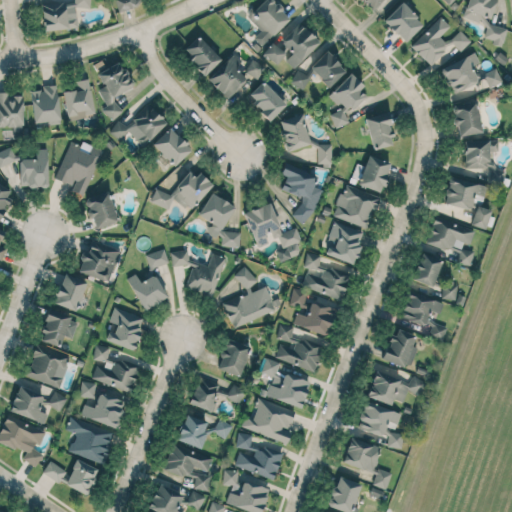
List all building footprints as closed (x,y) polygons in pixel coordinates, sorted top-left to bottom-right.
[(114,0),(119,12),(137,6),(134,0),(114,0)] [(290,17),(271,0),(262,0),(246,17),(261,31),(254,38),(262,46),(290,17)] [(467,0),(463,18),(486,25),(482,40),(502,45),(506,28),(488,23),(494,0),(467,0)] [(401,2),(383,21),(404,42),(423,23),(401,2)] [(42,30),(76,28),(75,3),(41,4),(42,30)] [(432,67),(452,44),(460,51),(470,40),(458,30),(446,43),(439,37),(449,25),(439,16),(410,47),(432,67)] [(281,42),(291,54),(284,60),(292,68),(319,43),(301,24),(281,42)] [(220,59),(198,36),(181,51),(204,75),(220,59)] [(271,41),(262,55),(277,64),(284,52),(279,49),(281,46),(271,41)] [(345,70),(325,51),(309,68),(329,87),(345,70)] [(241,60),(233,53),(207,78),(227,99),(247,80),(234,67),(241,60)] [(501,82),(495,68),(475,76),(470,66),(479,63),(474,53),(440,67),(452,93),(478,82),(481,90),(501,82)] [(256,79),(264,66),(252,59),(244,71),(256,79)] [(121,114),(114,95),(131,89),(121,61),(104,68),(102,63),(94,66),(102,87),(98,88),(105,107),(104,107),(108,119),(121,114)] [(289,83),(302,90),(310,76),(297,69),(289,83)] [(339,128),(348,119),(344,116),(364,95),(359,90),(363,86),(349,73),(328,95),(340,106),(329,118),(339,128)] [(62,92),(67,120),(95,115),(88,78),(76,81),(77,89),(62,92)] [(268,121),(285,105),(263,81),(246,97),(268,121)] [(35,127),(61,123),(55,84),(42,86),(42,90),(30,92),(35,127)] [(22,94),(0,94),(0,127),(13,127),(13,138),(23,138),(22,94)] [(480,134),(477,100),(453,102),(455,136),(480,134)] [(141,133),(134,139),(141,146),(166,123),(148,104),(124,125),(129,130),(134,125),(141,133)] [(287,151),(310,144),(300,113),(277,120),(287,151)] [(393,144),(386,113),(365,117),(372,149),(393,144)] [(109,134),(122,140),(127,127),(115,122),(109,134)] [(191,149),(169,127),(152,144),(174,166),(191,149)] [(464,168),(489,168),(489,151),(497,151),(497,147),(496,147),(496,140),(464,140),(464,168)] [(55,179),(74,186),(72,191),(85,196),(102,149),(81,142),(80,145),(69,141),(55,179)] [(331,143),(317,143),(317,166),(331,165),(331,143)] [(0,150),(0,166),(19,160),(14,146),(0,150)] [(46,148),(34,149),(35,159),(18,160),(19,187),(48,186),(46,148)] [(379,192),(390,163),(368,155),(357,184),(379,192)] [(321,189),(311,185),(315,175),(284,163),(279,174),(285,176),(280,189),(301,197),(293,218),(307,223),(321,189)] [(212,184),(206,179),(188,172),(176,185),(175,188),(170,194),(155,188),(150,202),(168,209),(172,198),(177,203),(192,208),(212,184)] [(486,186),(450,176),(443,203),(468,210),(471,201),(481,204),(486,186)] [(0,216),(12,191),(0,184),(0,216)] [(332,216),(367,228),(378,197),(344,184),(332,216)] [(95,228),(116,223),(109,192),(83,198),(88,218),(92,217),(95,228)] [(197,214),(211,223),(206,232),(215,238),(235,207),(211,192),(197,214)] [(243,212),(256,247),(270,242),(269,240),(277,237),(282,249),(275,251),(279,262),(300,254),(296,243),(300,241),(295,227),(281,232),(270,202),(243,212)] [(490,209),(476,205),(470,225),(484,229),(490,209)] [(472,229),(435,216),(425,243),(451,252),(453,246),(464,250),(472,229)] [(364,230),(333,221),(323,254),(354,264),(364,230)] [(221,246),(239,246),(240,232),(222,231),(221,246)] [(76,271),(109,282),(119,250),(91,241),(87,251),(83,250),(76,271)] [(148,268),(167,263),(164,249),(145,254),(148,268)] [(470,265),(472,251),(460,249),(457,263),(470,265)] [(188,264),(187,250),(170,251),(172,266),(188,264)] [(193,263),(184,287),(211,297),(225,257),(211,252),(206,268),(193,263)] [(301,286),(340,300),(350,275),(318,263),(320,257),(308,252),(302,267),(307,268),(301,286)] [(411,279),(432,286),(441,260),(420,253),(411,279)] [(232,328),(271,312),(280,304),(277,298),(271,300),(265,286),(255,282),(252,275),(244,265),(233,275),(245,289),(247,292),(229,300),(222,305),(232,328)] [(167,296),(153,274),(140,282),(134,273),(125,279),(145,310),(167,296)] [(84,280),(61,274),(54,304),(77,310),(84,280)] [(456,282),(444,280),(441,298),(453,300),(456,282)] [(293,326),(328,334),(335,306),(305,299),(306,292),(293,289),(289,305),(297,307),(293,326)] [(439,314),(442,301),(407,291),(399,318),(424,325),(428,311),(439,314)] [(103,339),(132,350),(145,319),(116,307),(103,339)] [(56,345),(59,335),(71,338),(77,319),(48,310),(38,340),(56,345)] [(315,371),(322,345),(291,336),(294,327),(280,323),(275,338),(280,339),(274,359),(315,371)] [(412,346),(414,334),(396,330),(394,339),(387,337),(381,360),(411,367),(415,347),(412,346)] [(217,370),(242,375),(248,344),(223,339),(217,370)] [(67,355),(36,344),(25,375),(59,388),(63,376),(60,375),(67,355)] [(109,347),(95,344),(92,358),(106,361),(109,347)] [(91,378),(130,393),(140,368),(107,356),(103,367),(96,364),(91,378)] [(309,381),(277,371),(280,362),(264,357),(260,372),(272,376),(265,397),(301,407),(309,381)] [(366,396),(390,405),(393,398),(402,401),(406,390),(419,395),(425,381),(412,376),(409,383),(376,370),(366,396)] [(189,404),(214,412),(218,398),(237,405),(243,388),(231,384),(229,389),(198,378),(189,404)] [(78,395),(93,399),(97,384),(82,380),(78,395)] [(9,410),(43,424),(48,410),(45,409),(53,389),(47,386),(44,394),(19,384),(9,410)] [(59,411),(67,397),(55,391),(47,404),(59,411)] [(125,402),(99,392),(93,407),(84,404),(80,415),(115,428),(125,402)] [(240,427),(286,443),(291,431),(286,430),(294,411),(259,398),(252,417),(245,415),(240,427)] [(400,412),(364,401),(356,427),(382,435),(385,426),(395,428),(400,412)] [(45,431),(7,414),(0,429),(0,441),(25,453),(22,460),(36,466),(43,451),(37,449),(45,431)] [(200,448),(206,432),(225,439),(230,425),(216,419),(214,424),(185,414),(176,439),(200,448)] [(112,429),(68,419),(66,430),(74,432),(69,453),(104,462),(112,429)] [(273,480),(282,453),(250,441),(252,436),(239,431),(233,446),(239,448),(233,465),(273,480)] [(387,446),(401,448),(402,433),(388,432),(387,446)] [(385,489),(390,473),(373,467),(380,447),(350,437),(341,462),(375,473),(371,484),(385,489)] [(164,471),(194,479),(197,469),(207,472),(212,455),(170,444),(164,471)] [(98,469),(75,459),(64,485),(86,495),(98,469)] [(42,472),(58,483),(66,471),(49,460),(42,472)] [(251,511),(260,511),(268,489),(236,478),(238,472),(225,468),(220,483),(231,486),(225,503),(251,511)] [(193,488),(206,491),(210,476),(196,473),(193,488)] [(326,505),(344,511),(350,511),(361,484),(337,475),(326,505)] [(154,511),(185,511),(188,506),(199,511),(205,495),(190,490),(189,493),(158,481),(147,509),(154,511)] [(207,511),(222,511),(224,505),(211,501),(207,511)]
